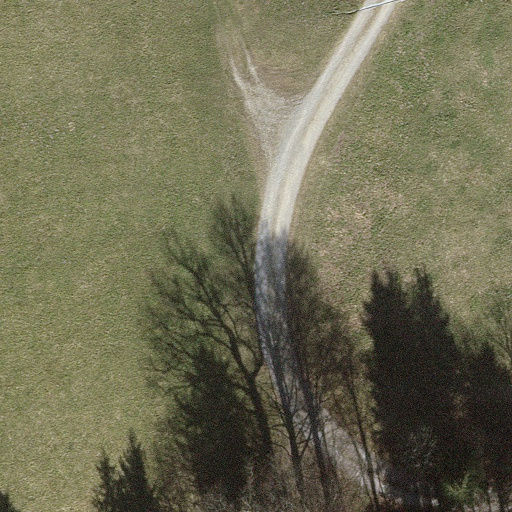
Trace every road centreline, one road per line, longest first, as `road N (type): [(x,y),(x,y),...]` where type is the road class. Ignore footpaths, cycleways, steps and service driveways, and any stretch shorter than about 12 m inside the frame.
road 1 (track): [(383,0),(292,158),(279,207),(278,344),(319,426)]
road 2 (track): [(319,426),(372,478),(404,495),(477,505),(511,500)]
road 3 (track): [(292,158),(219,0)]
